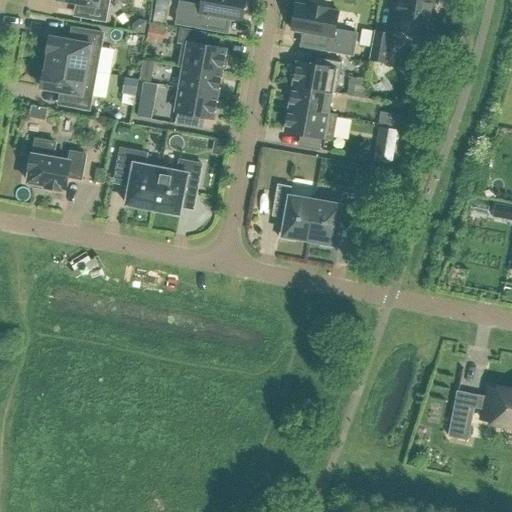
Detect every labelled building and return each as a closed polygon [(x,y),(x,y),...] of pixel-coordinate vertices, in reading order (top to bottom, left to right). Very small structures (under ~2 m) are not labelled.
[(105,21),(108,0),(60,0),(82,4),(79,17),(105,21)] [(202,0),(201,7),(180,3),(176,24),(228,33),(230,20),(242,22),(245,0),(202,0)] [(427,36),(433,0),(398,0),(396,15),(399,16),(396,30),(427,36)] [(307,6),(296,4),(292,31),(304,33),(301,46),(353,55),(357,34),(335,30),(339,12),(329,10),(329,9),(308,5),(307,6)] [(162,44),(165,27),(149,25),(147,41),(162,44)] [(47,63),(96,72),(103,34),(78,29),(75,42),(50,37),(47,53),(49,53),(47,63)] [(114,46),(129,46),(130,29),(114,29),(114,46)] [(182,48),(179,65),(221,72),(222,68),(225,68),(228,54),(224,54),(225,49),(204,45),(206,34),(181,29),(178,47),(182,48)] [(386,62),(391,35),(375,32),(371,59),(386,62)] [(153,75),(155,62),(145,61),(143,73),(153,75)] [(294,86),(331,92),(335,69),(298,62),(297,67),(294,66),(291,80),(295,81),(294,86)] [(89,110),(96,72),(47,63),(45,73),(44,72),(41,88),(66,93),(64,105),(89,110)] [(183,71),(180,88),(217,95),(221,72),(179,65),(178,70),(183,71)] [(126,79),(123,96),(135,98),(138,82),(126,79)] [(348,96),(364,98),(366,83),(351,81),(348,96)] [(143,82),(141,94),(153,96),(155,84),(143,82)] [(294,86),(290,108),(327,115),(331,92),(294,86)] [(213,118),(217,95),(180,88),(176,112),(213,118)] [(46,121),(48,109),(32,106),(29,118),(46,121)] [(336,116),(327,115),(290,108),(286,131),(332,140),(336,116)] [(380,112),(378,124),(400,128),(402,116),(380,112)] [(381,128),(378,144),(396,147),(399,131),(381,128)] [(69,161),(53,158),(55,143),(36,139),(28,182),(46,185),(46,187),(62,190),(62,188),(65,189),(67,177),(81,180),(86,154),(71,152),(69,161)] [(153,210),(161,169),(144,165),(147,154),(121,148),(115,178),(131,181),(126,204),(153,210)] [(161,169),(153,210),(180,215),(184,191),(196,194),(202,164),(180,160),(177,172),(161,169)] [(294,238),(308,240),(315,201),(290,196),(292,186),(277,184),(273,208),(287,210),(284,224),(282,223),(279,238),(294,241),(294,238)] [(363,190),(360,205),(379,209),(385,195),(366,191),(363,190)] [(315,201),(308,240),(321,243),(321,246),(336,248),(339,233),(336,233),(338,219),(352,222),(357,195),(342,192),(341,201),(316,196),(315,201)] [(431,218),(448,220),(451,201),(434,198),(431,218)] [(511,206),(496,204),(493,216),(511,219),(511,206)] [(511,425),(511,390),(489,386),(482,420),(511,425)] [(464,402),(463,402),(461,401),(456,400),(453,412),(453,416),(448,439),(467,443),(470,429),(470,425),(473,411),(474,410),(475,404),(464,402)]
